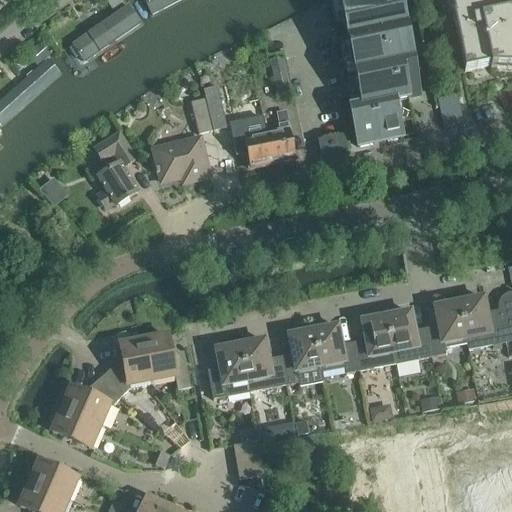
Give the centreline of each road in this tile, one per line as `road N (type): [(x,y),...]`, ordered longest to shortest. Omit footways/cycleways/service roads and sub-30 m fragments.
road 1 (residential): [(190,249),(188,217),(230,195),(430,158),(511,127)]
road 2 (residential): [(0,408),(32,348),(102,279),(190,249)]
road 3 (residential): [(188,337),(423,289)]
road 4 (residential): [(190,249),(415,210)]
road 5 (residential): [(210,511),(0,432)]
